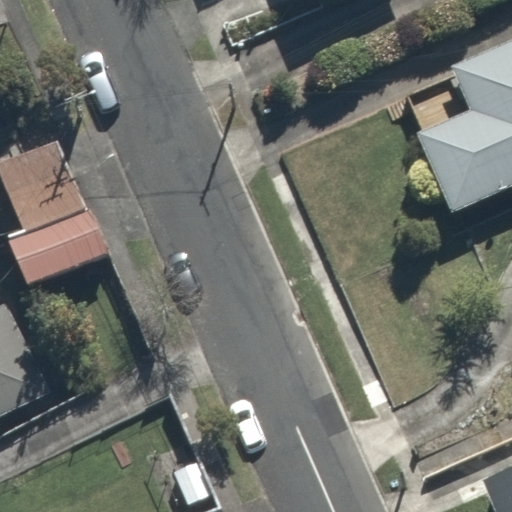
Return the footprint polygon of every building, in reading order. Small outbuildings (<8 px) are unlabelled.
[(476,120),(423,145),(457,218),(511,192),(511,47),(455,74),(476,120)] [(111,255),(56,134),(0,160),(0,174),(29,238),(8,248),(29,293),(111,255)] [(0,425),(53,398),(10,312),(0,316),(0,425)] [(499,511),(511,511),(511,473),(488,484),(499,511)] [(225,511),(220,499),(187,511),(225,511)]
